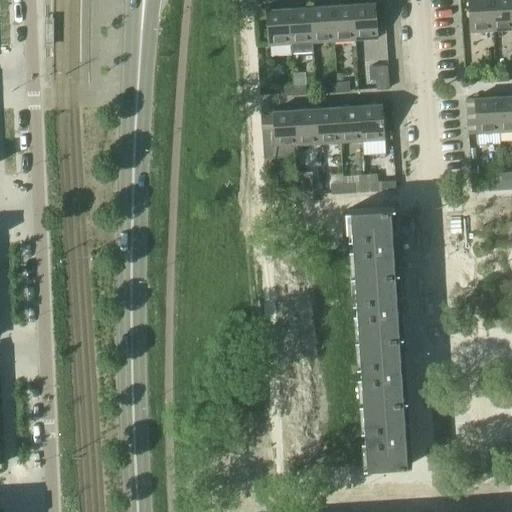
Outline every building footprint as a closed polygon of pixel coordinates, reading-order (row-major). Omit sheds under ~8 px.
[(467,0),(470,32),(492,31),(490,0),(467,0)] [(511,10),(511,0),(490,0),(492,31),(511,29),(511,10)] [(375,3),(353,4),(355,40),(378,38),(375,3)] [(353,4),(331,5),(334,41),(355,40),(353,4)] [(331,5),(310,7),(312,42),(334,41),(331,5)] [(310,7),(288,8),(290,44),(312,42),(310,7)] [(288,8),(266,10),(268,45),(290,44),(288,8)] [(508,72),(495,73),(496,82),(508,81),(508,72)] [(483,82),(496,82),(495,73),(482,74),(483,82)] [(376,81),(376,89),(389,88),(388,80),(376,81)] [(349,82),(336,83),(337,92),(349,91),(349,82)] [(324,84),(324,93),(337,92),(336,83),(324,84)] [(306,85),(293,86),(294,95),(306,94),(306,85)] [(280,87),(281,96),(294,95),(293,86),(280,87)] [(511,95),(497,96),(499,132),(511,131),(511,95)] [(476,133),(499,132),(497,96),(474,98),(476,133)] [(382,104),(359,105),(362,141),(384,139),(382,104)] [(359,105),(338,107),(340,142),(362,141),(359,105)] [(338,107),(316,108),(319,144),(340,142),(338,107)] [(316,108),(295,109),(297,145),(319,144),(316,108)] [(297,145),(295,109),(272,111),(273,115),(261,116),(263,158),(274,158),(275,155),(277,146),(297,145)] [(360,174),(361,191),(381,189),(379,172),(360,174)] [(511,189),(511,172),(502,173),(502,181),(503,190),(511,189)] [(503,190),(502,181),(502,173),(489,174),(490,191),(503,190)] [(382,182),(383,191),(396,190),(395,181),(382,182)] [(330,185),(331,194),(343,193),(343,184),(330,185)] [(355,184),(343,184),(343,193),(356,192),(355,184)] [(312,186),(300,187),(300,196),(313,195),(312,186)] [(287,188),(288,197),(300,196),(300,187),(287,188)] [(350,211),(355,273),(395,271),(391,209),(395,208),(395,207),(347,210),(347,211),(350,211)] [(395,271),(355,273),(359,338),(399,336),(395,271)] [(399,336),(359,338),(363,402),(403,400),(399,336)] [(403,400),(363,402),(367,466),(363,466),(363,467),(412,464),(411,463),(407,463),(403,400)]
